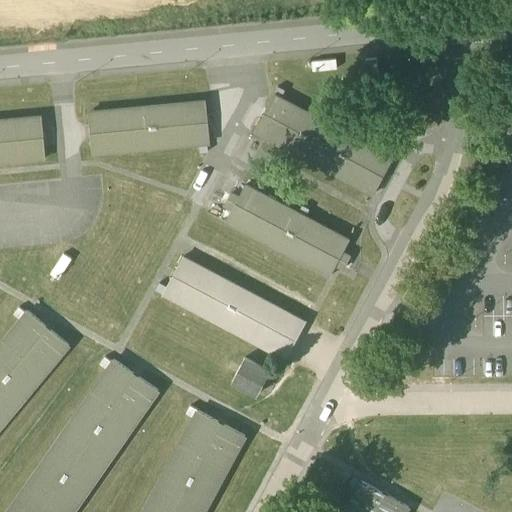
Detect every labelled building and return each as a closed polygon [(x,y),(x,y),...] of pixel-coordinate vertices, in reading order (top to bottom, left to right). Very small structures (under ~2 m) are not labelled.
[(393,159),(275,95),(254,133),(372,197),(393,159)] [(205,102),(89,113),(93,155),(209,144),(205,102)] [(40,117),(0,120),(0,163),(44,159),(40,117)] [(348,242),(245,186),(239,198),(231,193),(224,205),(233,210),(226,223),(328,278),(335,265),(343,269),(350,256),(342,252),(348,242)] [(296,317),(184,257),(164,294),(276,355),(296,317)] [(27,311),(0,343),(0,427),(68,345),(27,311)] [(269,371),(245,358),(232,382),(257,395),(269,371)] [(113,360),(6,511),(72,511),(157,391),(113,360)] [(197,410),(142,511),(203,511),(245,436),(197,410)] [(361,481),(344,511),(406,511),(409,507),(361,481)]
